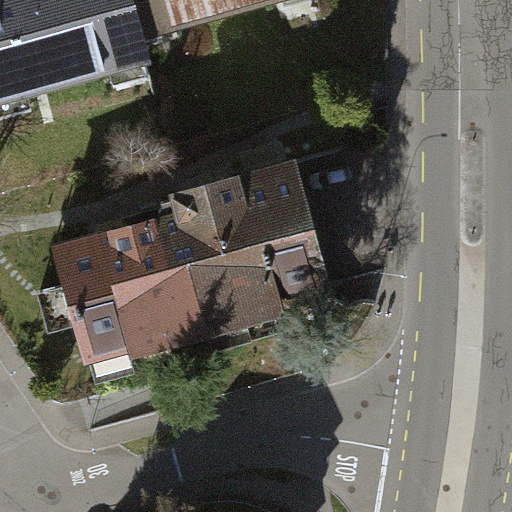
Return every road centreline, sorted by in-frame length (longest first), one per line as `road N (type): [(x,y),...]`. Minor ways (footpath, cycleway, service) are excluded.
road 1 (residential): [(458,459),(302,436),(239,444),(50,500)]
road 2 (tertiary): [(461,0),(470,340)]
